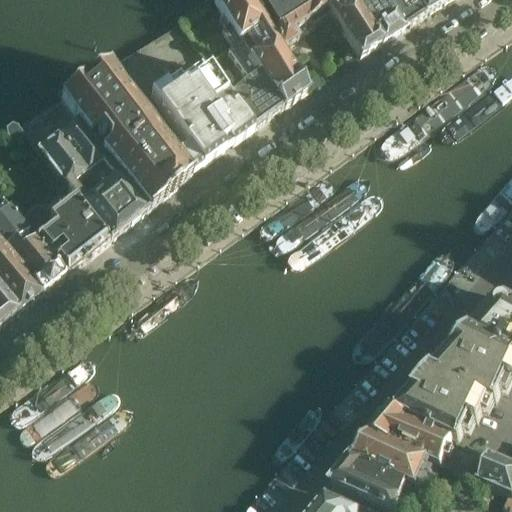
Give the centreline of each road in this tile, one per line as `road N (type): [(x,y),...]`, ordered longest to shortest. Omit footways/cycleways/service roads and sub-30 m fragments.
road 1 (residential): [(0,369),(214,199),(503,0)]
road 2 (residential): [(286,511),(494,279)]
